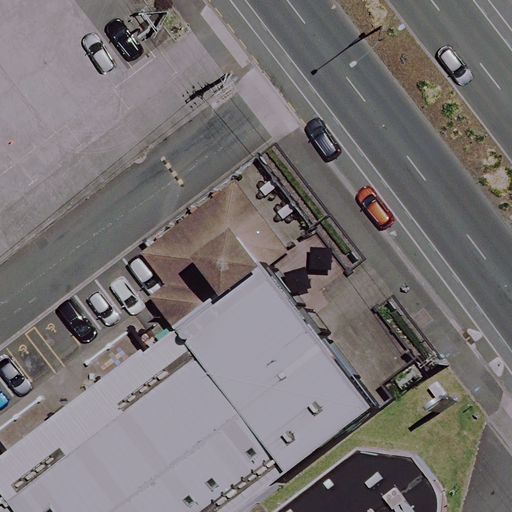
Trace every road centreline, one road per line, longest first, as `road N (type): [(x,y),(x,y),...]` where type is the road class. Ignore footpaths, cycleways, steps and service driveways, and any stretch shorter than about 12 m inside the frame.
road 1 (secondary): [(511,293),(286,0)]
road 2 (secondary): [(430,0),(511,107)]
